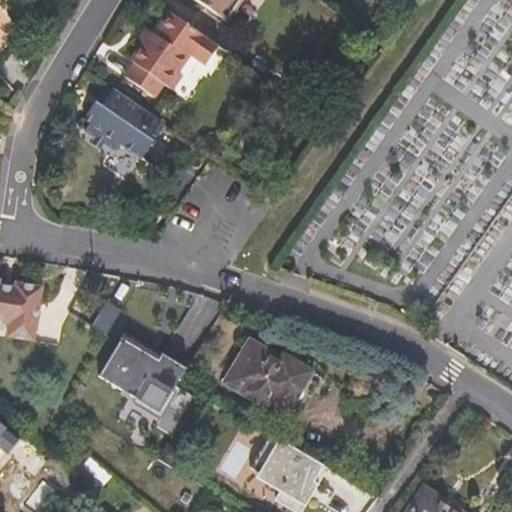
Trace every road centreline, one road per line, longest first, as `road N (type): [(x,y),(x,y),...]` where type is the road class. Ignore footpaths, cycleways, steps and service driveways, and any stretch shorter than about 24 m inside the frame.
road 1 (residential): [(469,383),(382,333),(283,296),(143,255),(13,236)]
road 2 (residential): [(110,0),(29,123),(13,236)]
road 3 (residential): [(469,383),(378,511)]
